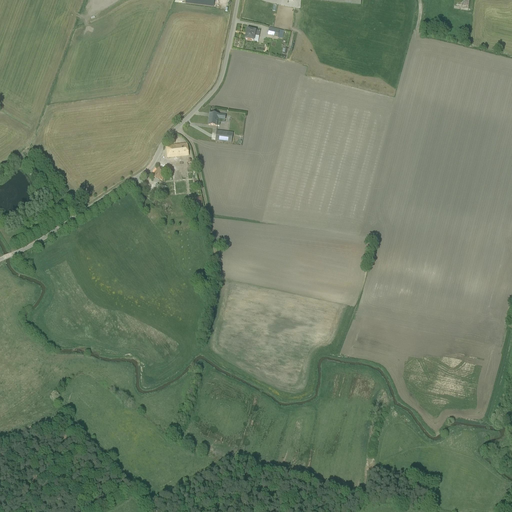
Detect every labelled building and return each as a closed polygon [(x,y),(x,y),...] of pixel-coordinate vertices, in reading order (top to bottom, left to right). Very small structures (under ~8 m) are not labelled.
[(261,33),(248,30),(246,40),(255,42),(256,38),(259,38),(261,33)] [(225,122),(226,117),(219,116),(210,115),(208,127),(218,128),(219,128),(220,124),(224,125),(225,122)] [(233,134),(217,132),(216,138),(212,137),(211,141),(215,142),(215,143),(231,145),(233,134)] [(167,148),(168,158),(188,157),(189,162),(192,161),(192,155),(189,156),(187,146),(180,146),(180,147),(176,147),(167,148)] [(166,171),(159,168),(153,179),(162,182),(166,175),(164,174),(166,171)] [(201,197),(194,198),(195,210),(203,209),(201,197)]
